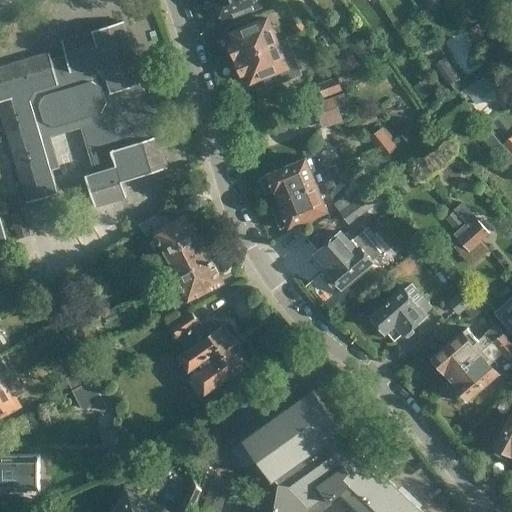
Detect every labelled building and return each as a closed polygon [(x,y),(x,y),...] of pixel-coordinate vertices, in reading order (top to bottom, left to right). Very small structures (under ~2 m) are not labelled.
[(216,0),(224,19),(260,4),(258,0),(216,0)] [(287,4),(288,4),(284,0),(273,0),(276,8),(287,4)] [(299,0),(293,0),(288,4),(287,4),(300,21),(310,13),(299,0)] [(236,58),(278,42),(268,17),(226,34),(236,58)] [(169,166),(124,19),(61,39),(66,54),(52,58),(49,51),(0,65),(0,111),(18,170),(28,203),(60,193),(54,171),(61,169),(51,138),(82,129),(95,172),(87,174),(98,208),(128,199),(123,180),(169,166)] [(299,34),(306,28),(300,21),(293,26),(299,34)] [(306,28),(299,34),(314,53),(321,48),(306,28)] [(494,31),(478,41),(490,61),(506,51),(494,31)] [(365,66),(383,53),(372,39),(367,42),(359,32),(347,42),(365,66)] [(287,38),(278,42),(236,58),(246,83),(265,75),(269,86),(302,73),(288,38),(287,38)] [(447,86),(459,78),(446,56),(433,65),(447,86)] [(469,86),(461,92),(468,100),(472,97),(478,104),(497,88),(485,75),(479,80),(478,79),(469,87),(469,86)] [(338,78),(319,85),(324,96),(342,89),(338,78)] [(348,104),(344,93),(315,104),(324,128),(342,121),(337,108),(348,104)] [(377,148),(389,137),(382,128),(369,138),(377,148)] [(511,155),(490,130),(481,138),(508,168),(511,165),(511,155)] [(389,137),(377,148),(384,157),(397,147),(389,137)] [(281,199),(317,184),(340,175),(336,164),(313,174),(306,158),(269,173),(269,175),(261,178),(267,193),(276,189),(281,199)] [(420,175),(428,184),(439,174),(431,165),(420,175)] [(388,185),(394,192),(404,183),(398,177),(388,185)] [(317,184),(281,199),(285,209),(275,213),(281,227),(290,224),(290,225),(328,210),(317,184)] [(354,220),(380,201),(371,190),(346,209),(354,220)] [(6,235),(7,240),(8,239),(8,242),(19,239),(11,214),(5,195),(0,196),(0,217),(2,222),(6,235)] [(460,214),(455,209),(446,217),(455,227),(464,219),(460,214)] [(11,214),(19,239),(32,235),(24,210),(11,214)] [(165,254),(200,238),(189,215),(170,224),(163,210),(139,222),(146,236),(154,232),(160,244),(155,246),(160,257),(165,254)] [(471,227),(482,240),(490,233),(479,220),(471,227)] [(474,247),(482,240),(471,227),(463,234),(474,247)] [(336,291),(382,253),(364,231),(354,239),(354,238),(349,241),(342,233),(319,252),(333,270),(331,271),(333,273),(326,279),(336,291)] [(176,277),(211,260),(213,252),(207,240),(200,238),(165,254),(176,277)] [(164,283),(175,306),(222,283),(211,260),(176,277),(164,283)] [(74,297),(82,294),(76,280),(69,284),(74,297)] [(422,297),(413,285),(406,291),(405,290),(391,301),(382,300),(374,306),(374,315),(395,340),(405,332),(409,336),(414,332),(410,327),(432,308),(422,297)] [(472,299),(463,289),(450,302),(458,311),(472,299)] [(511,297),(496,312),(511,330),(511,297)] [(473,300),(464,309),(471,317),(481,309),(473,300)] [(54,309),(60,318),(73,310),(68,301),(54,309)] [(210,337),(190,308),(170,322),(189,351),(181,357),(190,369),(193,368),(197,374),(194,375),(206,393),(232,375),(233,377),(235,375),(241,376),(241,371),(244,369),(243,367),(250,362),(239,346),(240,345),(234,336),(233,337),(225,326),(210,337)] [(65,332),(76,325),(70,314),(59,321),(65,332)] [(84,347),(96,342),(89,322),(76,327),(84,347)] [(452,377),(502,333),(495,325),(478,339),(468,327),(431,359),(430,365),(435,371),(442,372),(445,369),(452,377)] [(511,344),(502,333),(452,377),(459,385),(452,392),(460,402),(467,396),(469,397),(498,372),(487,360),(494,354),(502,347),(511,359),(511,358),(511,344)] [(0,386),(19,374),(13,364),(7,368),(0,357),(0,356),(0,386)] [(93,379),(92,379),(96,385),(107,378),(97,361),(86,368),(93,379)] [(92,379),(93,379),(86,368),(67,378),(73,389),(92,379)] [(19,374),(0,386),(0,418),(20,406),(14,395),(16,393),(9,382),(20,375),(19,374)] [(98,388),(96,385),(94,386),(91,380),(73,390),(84,409),(98,401),(104,411),(118,403),(108,383),(98,388)] [(275,511),(309,511),(310,505),(326,494),(331,501),(342,492),(362,511),(422,511),(423,511),(363,455),(362,456),(344,431),(345,430),(315,388),(232,447),(244,465),(259,459),(274,481),(276,479),(280,484),(275,511)] [(511,413),(496,445),(497,445),(494,453),(505,459),(509,451),(511,452),(511,413)] [(186,462),(184,460),(172,443),(166,447),(179,467),(186,462)] [(0,488),(40,488),(40,454),(0,453),(0,488)] [(186,496),(178,511),(196,511),(205,494),(195,480),(187,497),(186,496)] [(131,491),(120,511),(170,511),(171,511),(131,491)]
